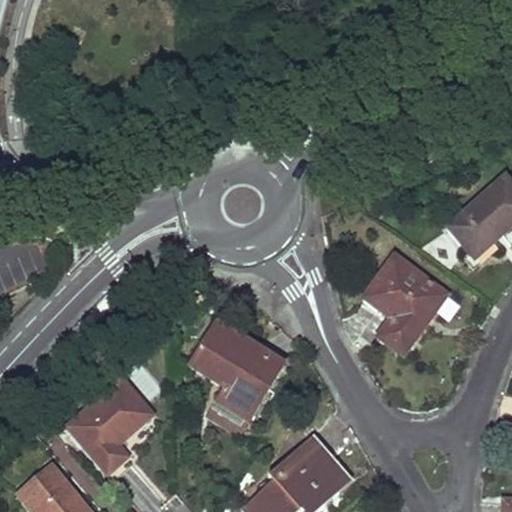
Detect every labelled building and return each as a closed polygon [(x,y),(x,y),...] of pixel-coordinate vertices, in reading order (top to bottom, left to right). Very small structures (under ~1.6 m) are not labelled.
[(511,193),(502,182),(446,230),(472,260),(498,238),(511,225),(511,193)] [(445,299),(392,261),(362,301),(390,322),(377,338),(395,352),(426,309),(433,315),(445,299)] [(426,309),(395,352),(402,357),(415,339),(433,315),(426,309)] [(282,367),(214,325),(189,367),(225,390),(217,402),(238,415),(248,421),(282,367)] [(151,416),(122,382),(69,428),(108,473),(118,464),(126,456),(117,446),(151,416)] [(315,511),(351,482),(314,439),(270,478),(274,483),(250,505),(256,511),(315,511)] [(88,511),(52,470),(20,498),(31,511),(88,511)]
